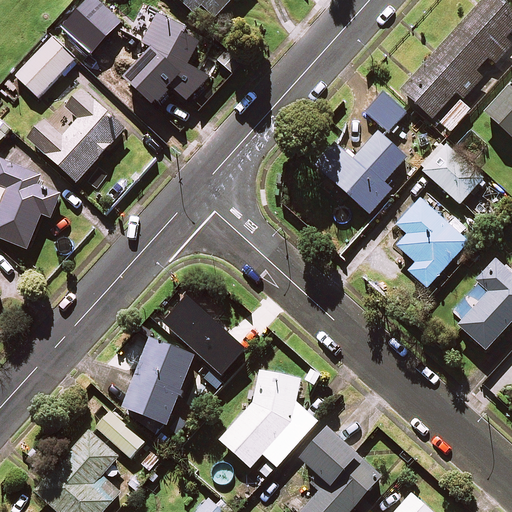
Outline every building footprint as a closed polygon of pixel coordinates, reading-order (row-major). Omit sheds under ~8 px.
[(116,19),(94,0),(91,0),(63,31),(85,52),(116,19)] [(235,0),(176,0),(195,17),(202,10),(216,22),(235,0)] [(511,7),(503,0),(482,0),(402,88),(436,114),(458,94),(482,78),(478,67),(490,54),(498,63),(511,48),(511,39),(507,37),(511,30),(511,7)] [(151,53),(124,84),(155,110),(157,108),(169,118),(181,104),(168,93),(205,49),(165,16),(141,45),(151,53)] [(76,61),(53,40),(17,79),(39,100),(76,61)] [(511,79),(486,111),(511,134),(511,79)] [(126,133),(83,93),(66,110),(79,122),(64,138),(48,122),(30,142),(77,186),(126,133)] [(406,114),(383,94),(366,114),(388,134),(406,114)] [(0,144),(11,132),(0,121),(0,144)] [(339,140),(317,164),(370,213),(393,188),(384,180),(407,155),(379,129),(355,154),(339,140)] [(443,142),(422,168),(464,204),(482,174),(443,142)] [(45,181),(0,162),(0,188),(8,192),(0,210),(0,241),(28,253),(43,215),(51,219),(60,197),(41,189),(45,181)] [(471,240),(421,194),(395,223),(406,230),(398,244),(413,261),(409,269),(428,286),(471,240)] [(511,270),(496,255),(478,277),(491,291),(460,323),(488,346),(511,318),(511,270)] [(194,359),(151,342),(123,410),(166,428),(194,359)] [(302,382),(261,372),(257,400),(219,442),(250,469),(262,456),(277,469),(318,423),(296,404),(302,382)] [(144,444),(111,414),(97,429),(130,460),(144,444)] [(351,511),(381,479),(329,432),(301,463),(317,477),(310,485),(319,493),(302,511),(351,511)] [(118,460),(91,434),(36,494),(55,511),(104,511),(120,496),(101,478),(118,460)] [(230,511),(214,496),(198,511),(230,511)] [(396,511),(428,511),(411,496),(396,511)]
